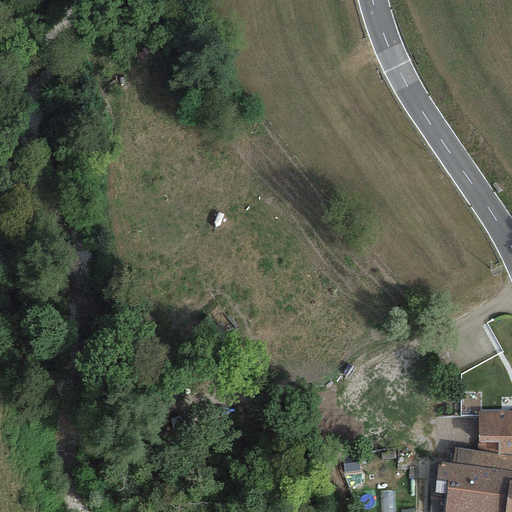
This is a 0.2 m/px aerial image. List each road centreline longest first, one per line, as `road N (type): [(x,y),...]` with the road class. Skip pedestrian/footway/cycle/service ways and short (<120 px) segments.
road 1 (track): [(511,297),(358,360),(348,382),(352,396),(417,442),(422,511)]
road 2 (tertiary): [(371,0),(408,90),(511,249)]
